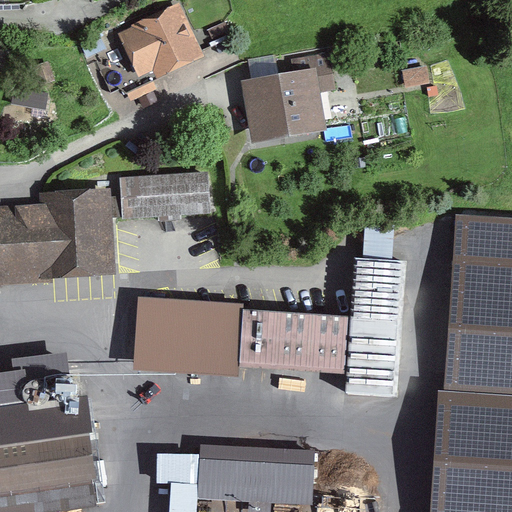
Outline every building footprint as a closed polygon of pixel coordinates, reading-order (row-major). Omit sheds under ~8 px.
[(91,51),(111,93),(198,53),(178,10),(91,51)] [(255,88),(263,135),(317,126),(311,91),(335,87),(330,57),(297,62),(300,81),(255,88)] [(124,217),(208,211),(206,175),(122,180),(124,217)] [(104,220),(107,219),(105,196),(45,201),(46,212),(0,215),(0,274),(107,265),(104,220)] [(442,511),(511,511),(511,222),(461,219),(442,511)] [(388,258),(390,225),(367,224),(365,256),(388,258)] [(356,259),(347,394),(392,397),(401,262),(356,259)] [(198,371),(199,360),(240,362),(244,310),(143,303),(140,356),(179,358),(179,370),(198,371)] [(450,344),(452,303),(439,303),(437,343),(450,344)] [(345,370),(349,317),(244,310),(240,362),(345,370)] [(0,511),(45,511),(94,505),(80,402),(37,408),(37,410),(22,412),(19,388),(0,390),(0,511)] [(202,444),(201,497),(317,500),(319,447),(202,444)] [(156,457),(156,484),(198,485),(198,457),(156,457)] [(259,509),(258,511),(270,511),(270,503),(254,504),(254,509),(259,509)]
